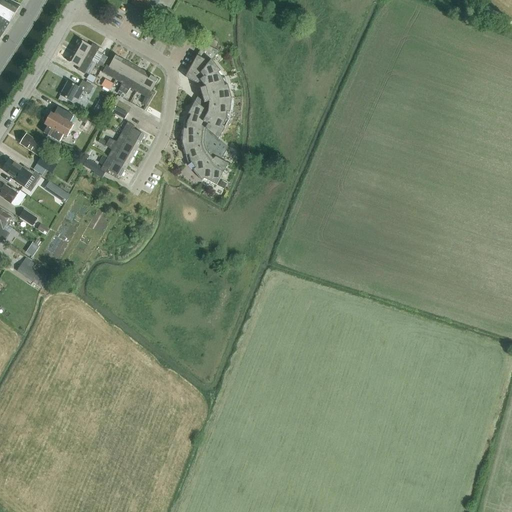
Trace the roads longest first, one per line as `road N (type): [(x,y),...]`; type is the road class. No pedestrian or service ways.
road 1 (residential): [(134,191),(167,128),(173,73),(72,8)]
road 2 (residential): [(0,131),(72,8)]
